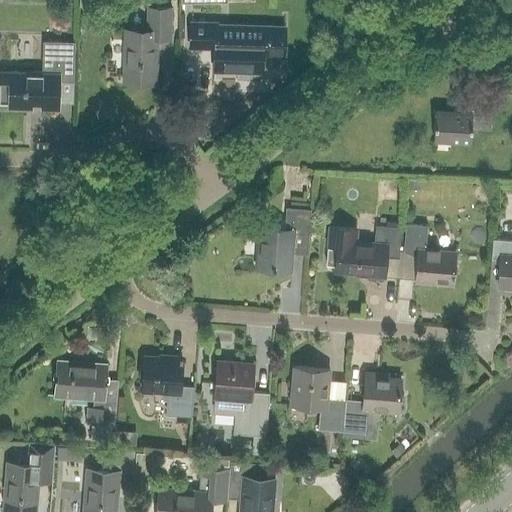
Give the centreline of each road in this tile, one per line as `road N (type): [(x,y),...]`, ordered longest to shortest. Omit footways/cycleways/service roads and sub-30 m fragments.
road 1 (residential): [(488,337),(147,312),(109,268)]
road 2 (residential): [(210,193),(440,15)]
road 3 (residential): [(210,193),(170,152),(127,139),(87,139),(0,164)]
road 4 (residential): [(0,352),(109,268)]
road 5 (residential): [(109,268),(210,193)]
